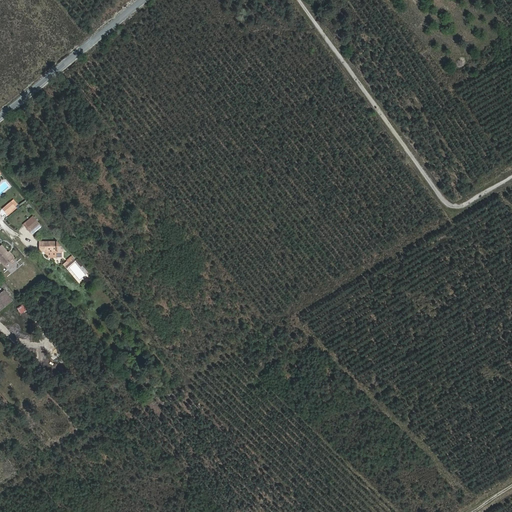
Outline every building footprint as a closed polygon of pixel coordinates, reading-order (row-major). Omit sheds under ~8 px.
[(3,209),(8,215),(16,208),(11,203),(3,209)] [(32,217),(23,225),(26,228),(36,221),(32,217)] [(31,233),(40,225),(36,221),(26,228),(31,233)] [(64,253),(56,242),(39,242),(39,252),(46,252),(46,258),(60,258),(60,252),(64,253)] [(0,244),(0,262),(2,265),(10,257),(6,252),(0,244)] [(70,264),(76,259),(72,255),(67,260),(70,264)] [(0,306),(10,298),(2,289),(0,291),(0,306)] [(16,307),(19,312),(24,308),(20,304),(16,307)] [(29,336),(27,339),(32,344),(35,342),(29,336)]
